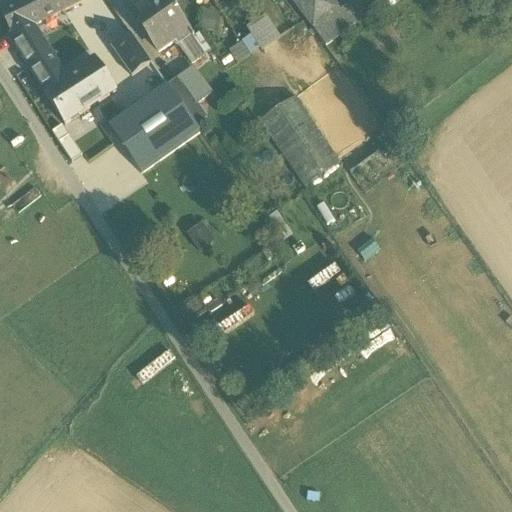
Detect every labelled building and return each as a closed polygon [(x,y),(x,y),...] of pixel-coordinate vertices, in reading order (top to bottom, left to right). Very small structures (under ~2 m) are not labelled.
[(34,29),(45,23),(33,0),(28,0),(1,13),(13,36),(13,38),(33,28),(34,29)] [(77,0),(33,0),(45,23),(81,6),(77,0)] [(178,49),(178,48),(191,39),(164,0),(157,0),(132,18),(158,55),(174,44),(178,49)] [(338,10),(330,0),(290,0),(326,47),(353,27),(338,10)] [(353,27),(376,9),(368,0),(351,0),(338,10),(353,27)] [(368,0),(376,9),(388,0),(368,0)] [(204,12),(200,31),(215,34),(219,15),(204,12)] [(255,35),(263,49),(277,42),(269,27),(255,35)] [(8,39),(36,82),(58,67),(34,29),(33,28),(13,38),(13,36),(8,39)] [(204,58),(191,39),(178,48),(191,67),(204,58)] [(154,69),(133,40),(114,52),(133,82),(154,69)] [(242,43),(228,52),(237,66),(251,57),(242,43)] [(97,63),(69,81),(45,97),(65,127),(116,94),(97,63)] [(36,82),(45,97),(69,81),(59,66),(58,67),(36,82)] [(168,88),(196,127),(205,120),(196,109),(210,98),(190,72),(168,88)] [(167,88),(109,130),(141,176),(200,134),(167,88)] [(257,125),(296,183),(334,157),(295,99),(257,125)] [(72,164),(82,157),(65,127),(53,134),(72,164)] [(270,252),(293,239),(278,213),(255,226),(270,252)] [(197,255),(215,242),(201,224),(184,237),(197,255)]
